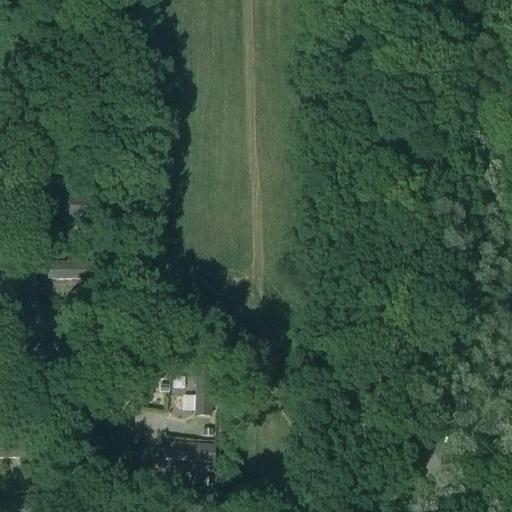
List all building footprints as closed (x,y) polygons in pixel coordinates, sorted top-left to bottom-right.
[(107,107),(107,90),(60,88),(59,91),(58,93),(57,97),(58,100),(59,102),(59,105),(107,107)] [(99,127),(108,127),(108,116),(99,116),(99,127)] [(55,151),(55,154),(99,155),(100,138),(56,137),(55,140),(54,142),(53,145),(54,149),(55,151)] [(100,178),(99,190),(108,190),(108,178),(100,178)] [(55,213),(55,216),(99,217),(100,200),(55,199),(55,202),(54,204),(53,207),(54,211),(55,213)] [(48,278),(48,281),(93,280),(93,264),(48,264),(48,267),(47,269),(46,272),(47,276),(48,278)] [(99,302),(99,294),(87,294),(87,302),(99,302)] [(8,313),(7,311),(0,311),(0,328),(9,327),(8,325),(10,322),(10,319),(9,316),(8,313)] [(52,347),(51,350),(96,352),(97,336),(52,333),(52,336),(51,338),(50,341),(50,345),(52,347)] [(115,372),(114,375),(162,380),(164,364),(116,358),(116,361),(114,363),(113,366),(113,370),(115,372)] [(207,415),(210,415),(211,367),(195,367),(193,415),(196,415),(198,416),(201,417),(205,416),(207,415)] [(11,382),(11,379),(0,379),(0,396),(12,396),(12,393),(13,391),(14,387),(13,384),(11,382)] [(78,445),(78,448),(122,452),(124,435),(80,431),(79,434),(78,436),(77,439),(77,443),(78,445)] [(21,445),(21,442),(0,442),(0,459),(22,459),(22,456),(23,454),(23,451),(23,447),(21,445)] [(164,458),(164,460),(212,464),(213,447),(165,444),(165,446),(164,448),(163,452),(163,455),(164,458)] [(145,480),(145,475),(141,470),(136,470),(135,479),(145,480)] [(202,479),(202,487),(209,488),(210,480),(202,479)] [(139,511),(140,489),(123,489),(122,511),(139,511)] [(42,497),(42,494),(0,504),(0,511),(38,511),(46,510),(45,508),(46,505),(46,502),(44,499),(42,497)] [(209,511),(210,497),(194,496),(193,511),(209,511)]
